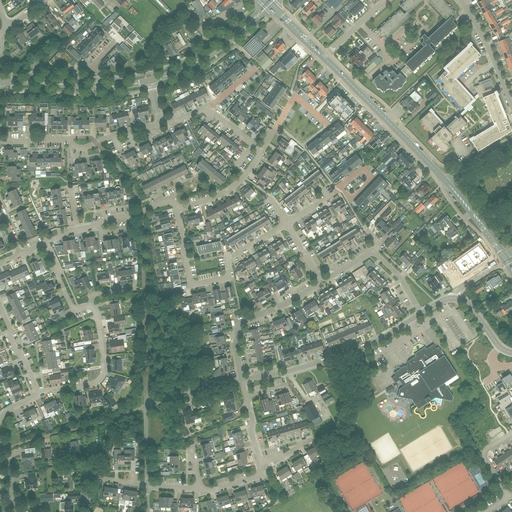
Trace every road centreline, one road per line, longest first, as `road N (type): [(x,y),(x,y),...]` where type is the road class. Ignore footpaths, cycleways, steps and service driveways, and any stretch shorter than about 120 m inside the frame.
road 1 (residential): [(286,223),(227,258),(229,276),(190,284),(176,209)]
road 2 (secondary): [(445,182),(322,57)]
road 3 (residential): [(0,140),(68,139),(80,147),(160,124)]
road 4 (residential): [(420,313),(356,349),(282,373)]
road 5 (residential): [(240,378),(237,321),(321,280)]
